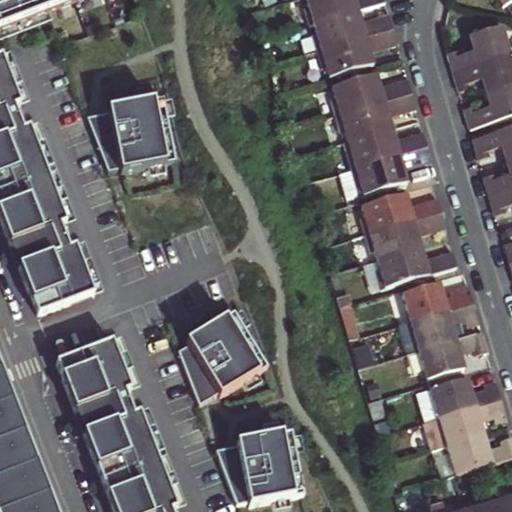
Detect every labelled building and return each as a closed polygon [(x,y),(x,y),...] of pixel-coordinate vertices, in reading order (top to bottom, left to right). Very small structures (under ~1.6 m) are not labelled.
[(0,0),(0,27),(70,0),(0,0)] [(305,0),(309,11),(305,12),(309,25),(313,24),(365,9),(390,1),(389,0),(305,0)] [(511,0),(500,0),(510,12),(511,10),(511,0)] [(317,37),(313,39),(316,50),(397,26),(393,12),(368,20),(366,13),(365,9),(313,24),(317,37)] [(475,33),(479,50),(466,54),(465,49),(452,52),(456,64),(457,69),(511,52),(511,33),(509,23),(475,33)] [(400,35),(397,26),(316,50),(320,65),(324,64),(327,74),(380,59),(377,49),(375,42),(400,35)] [(11,50),(0,53),(0,209),(40,312),(104,287),(85,239),(71,244),(63,222),(69,220),(50,172),(58,170),(39,121),(25,126),(16,104),(30,98),(11,50)] [(472,77),(485,73),(490,89),(511,83),(511,52),(457,69),(459,77),(460,80),(461,85),(473,82),(472,77)] [(330,84),(338,112),(416,90),(412,78),(388,85),(385,76),(383,69),(330,84)] [(473,126),(511,115),(511,83),(490,89),(495,106),(481,109),(480,104),(468,107),(471,118),(473,126)] [(338,112),(346,140),(399,124),(396,114),(394,106),(418,99),(416,90),(338,112)] [(162,98),(161,93),(107,107),(108,111),(96,114),(89,115),(100,145),(110,169),(121,166),(122,170),(150,163),(152,170),(167,166),(166,159),(177,156),(166,114),(170,113),(174,112),(170,96),(162,98)] [(349,150),(345,151),(350,168),(354,167),(432,144),(427,131),(403,138),(401,130),(399,124),(346,140),(349,150)] [(511,126),(497,130),(476,136),(479,148),(481,152),(482,156),(493,153),(492,148),(506,143),(510,157),(511,156),(511,126)] [(434,154),(432,144),(354,167),(362,196),(415,180),(412,169),(410,161),(434,154)] [(489,183),(492,192),(511,186),(511,156),(510,157),(511,166),(511,172),(500,176),(498,171),(487,174),(488,179),(489,183)] [(362,196),(354,167),(342,171),(350,200),(362,196)] [(360,205),(368,232),(419,217),(417,209),(415,202),(441,195),(437,182),(360,205)] [(511,186),(492,192),(495,204),(497,208),(508,204),(507,199),(511,198),(511,186)] [(368,232),(376,259),(452,237),(449,223),(423,230),(421,223),(419,217),(368,232)] [(431,257),(456,251),(452,237),(376,259),(386,292),(437,278),(433,265),(431,257)] [(451,280),(406,292),(414,318),(477,300),(472,285),(461,288),(462,294),(455,296),(453,286),(451,280)] [(477,300),(414,318),(422,347),(467,334),(465,326),(463,318),(470,317),(471,321),(482,318),(477,300)] [(343,305),(352,336),(364,332),(356,301),(343,305)] [(239,314),(238,313),(189,340),(191,343),(180,349),(189,371),(201,403),(208,399),(218,393),(220,397),(245,383),(248,390),(263,382),(259,375),(269,370),(246,329),(254,325),(246,311),(243,312),(239,314)] [(486,329),(467,334),(422,347),(429,374),(474,361),(472,354),(471,348),(478,346),(480,351),(491,348),(486,329)] [(122,335),(58,359),(105,480),(117,511),(175,511),(173,507),(179,505),(170,480),(177,477),(149,406),(136,411),(127,389),(141,383),(122,335)] [(5,363),(0,364),(0,400),(17,394),(10,377),(5,363)] [(478,372),(419,389),(428,419),(505,396),(499,376),(488,379),(489,384),(482,386),(480,379),(478,372)] [(17,394),(0,400),(0,435),(29,425),(22,406),(17,394)] [(433,448),(448,443),(495,429),(492,419),(490,411),(497,409),(498,414),(510,411),(507,404),(505,396),(428,419),(425,420),(433,448)] [(29,425),(0,435),(0,472),(41,457),(34,438),(29,425)] [(296,492),(307,489),(296,447),(304,445),(300,429),(292,431),(291,426),(236,440),(237,444),(226,446),(219,448),(230,477),(239,501),(251,498),(252,503),(280,496),(282,503),(298,499),(296,492)] [(507,445),(500,447),(498,439),(495,429),(448,443),(453,457),(457,470),(457,472),(485,463),(503,458),(511,455),(511,438),(506,440),(507,445)] [(41,457),(0,472),(0,508),(53,488),(47,472),(41,457)] [(457,470),(453,457),(439,461),(442,474),(457,470)] [(53,488),(0,508),(0,511),(62,511),(58,500),(53,488)] [(511,511),(511,502),(499,506),(500,511),(511,511)]
